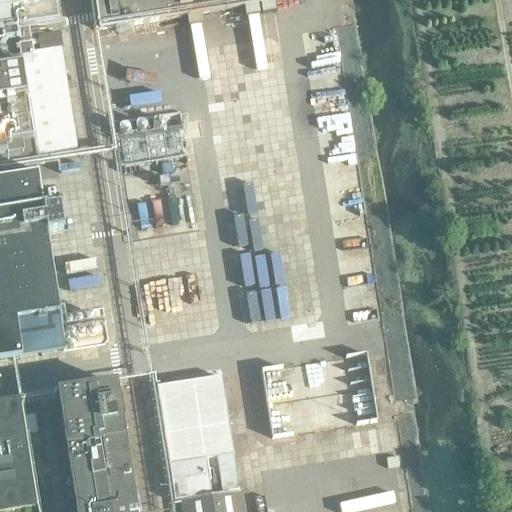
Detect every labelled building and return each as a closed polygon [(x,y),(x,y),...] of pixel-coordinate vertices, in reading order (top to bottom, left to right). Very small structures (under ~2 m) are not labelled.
[(16,31),(36,28),(57,24),(53,0),(0,0),(0,195),(39,189),(20,68),(31,66),(29,55),(20,56),(20,55),(16,31)] [(94,0),(99,32),(177,20),(177,19),(225,10),(286,0),(94,0)] [(35,39),(38,53),(61,50),(59,35),(35,39)] [(235,171),(237,184),(248,182),(246,170),(235,171)] [(39,189),(0,195),(0,330),(15,329),(14,321),(58,314),(45,233),(63,230),(59,207),(42,210),(39,189)] [(114,385),(57,394),(75,511),(127,511),(134,511),(114,385)] [(0,511),(33,506),(16,401),(0,403),(0,511)] [(241,511),(232,452),(174,461),(182,511),(241,511)]
